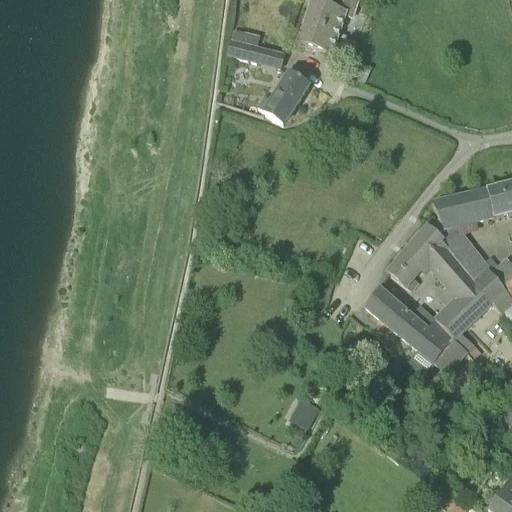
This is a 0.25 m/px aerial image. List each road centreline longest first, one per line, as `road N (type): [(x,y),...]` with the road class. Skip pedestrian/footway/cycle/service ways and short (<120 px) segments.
road 1 (residential): [(472,142),(348,306)]
road 2 (residential): [(300,63),(472,142)]
